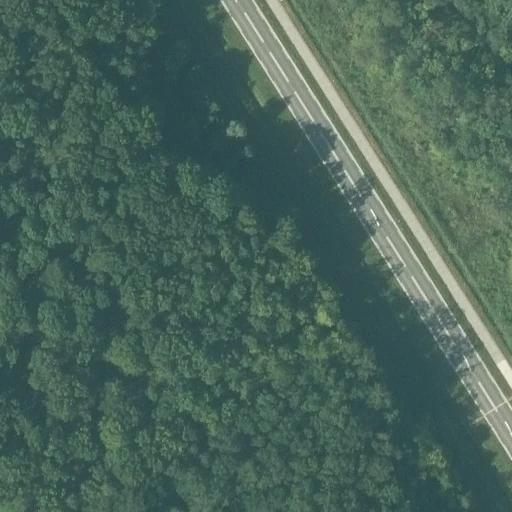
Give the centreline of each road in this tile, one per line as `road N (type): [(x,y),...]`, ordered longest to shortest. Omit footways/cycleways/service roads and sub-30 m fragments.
road 1 (track): [(174,0),(495,511)]
road 2 (secondary): [(511,436),(235,0)]
